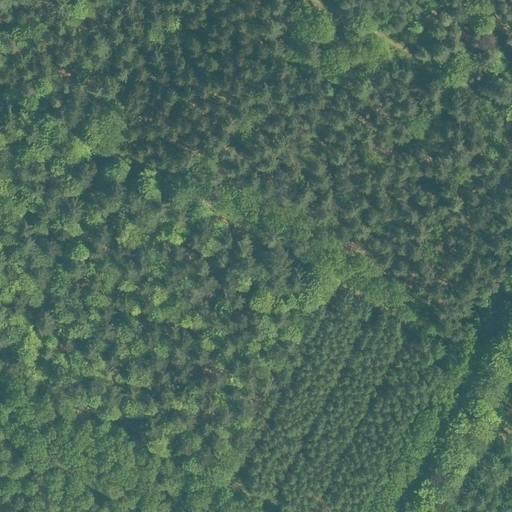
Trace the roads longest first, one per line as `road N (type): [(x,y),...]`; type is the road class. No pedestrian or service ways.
road 1 (track): [(314,0),(511,111)]
road 2 (track): [(511,344),(418,511)]
